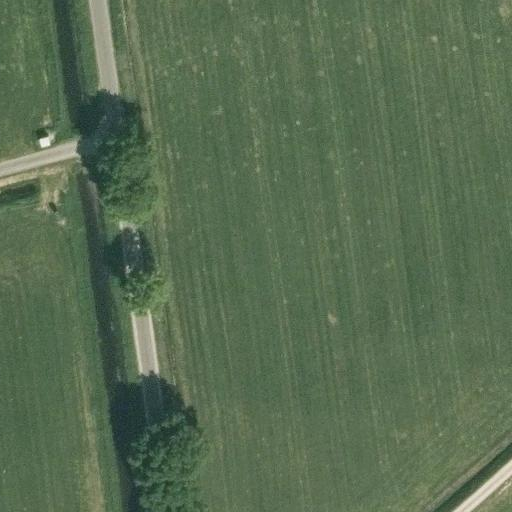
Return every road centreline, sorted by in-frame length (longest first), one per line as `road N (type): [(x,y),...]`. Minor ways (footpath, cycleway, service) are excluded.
road 1 (unclassified): [(168,511),(96,0)]
road 2 (unknown): [(116,143),(0,181)]
